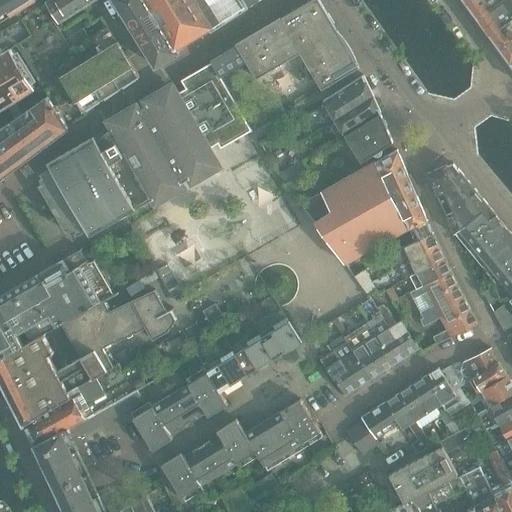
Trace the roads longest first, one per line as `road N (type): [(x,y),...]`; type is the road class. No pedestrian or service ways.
road 1 (residential): [(330,425),(420,367),(495,334),(417,171),(444,127)]
road 2 (residential): [(0,192),(289,0)]
road 3 (residential): [(339,0),(444,127)]
